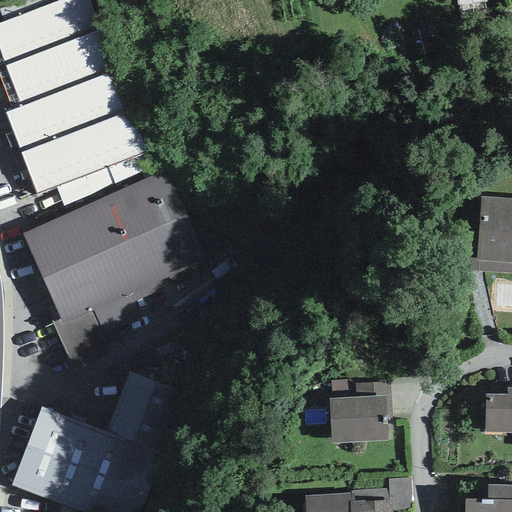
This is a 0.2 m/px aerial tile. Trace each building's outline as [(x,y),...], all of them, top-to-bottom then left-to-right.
[(62,207),(156,168),(86,0),(59,0),(0,24),(0,55),(21,107),(5,114),(38,194),(54,187),(62,207)] [(213,251),(171,165),(22,235),(61,319),(52,323),(73,368),(110,351),(90,309),(213,251)] [(511,199),(480,197),(476,260),(511,262),(511,199)] [(144,511),(188,392),(133,371),(110,434),(40,408),(11,485),(84,511),(144,511)] [(511,388),(508,388),(507,395),(485,395),(485,433),(511,433),(511,388)] [(384,396),(328,399),(331,444),(387,441),(384,396)] [(465,500),(464,511),(511,511),(511,485),(487,485),(486,500),(465,500)] [(388,488),(351,490),(351,493),(304,496),(304,511),(392,511),(392,501),(389,501),(388,488)]
